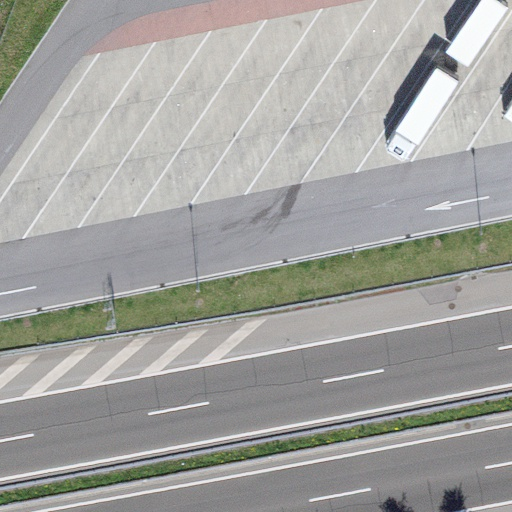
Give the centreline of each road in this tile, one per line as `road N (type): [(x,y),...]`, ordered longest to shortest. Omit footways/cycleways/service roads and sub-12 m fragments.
road 1 (motorway): [(511,345),(0,440)]
road 2 (motorway): [(243,511),(511,462)]
